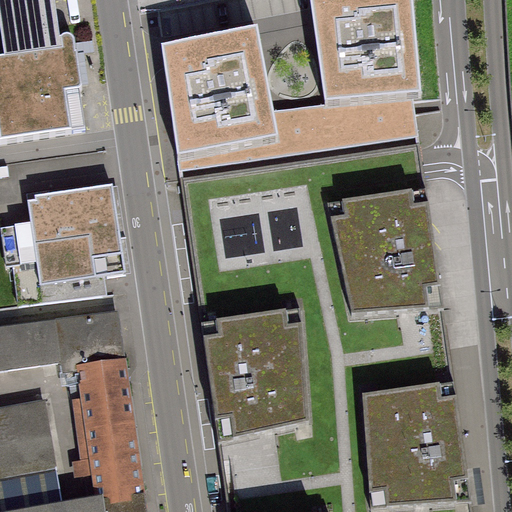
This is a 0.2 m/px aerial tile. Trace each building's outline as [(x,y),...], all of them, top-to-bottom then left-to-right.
[(54,0),(0,0),(0,16),(5,51),(7,66),(0,66),(0,137),(3,154),(87,142),(71,45),(62,47),(54,0)] [(413,0),(320,0),(314,1),(328,107),(422,97),(413,0)] [(259,30),(164,49),(181,160),(281,141),(259,30)] [(421,148),(180,182),(205,358),(217,441),(227,511),(472,511),(471,500),(459,418),(446,325),(431,223),(423,165),(421,148)] [(38,264),(13,267),(19,309),(103,298),(101,278),(124,275),(111,191),(36,201),(37,206),(29,207),(38,264)] [(0,511),(144,511),(116,316),(0,332),(0,371),(62,363),(63,374),(79,372),(84,402),(75,404),(87,504),(63,507),(45,405),(0,412),(0,511)]
